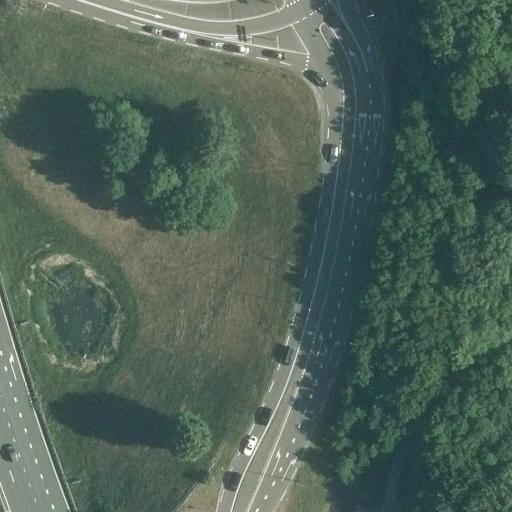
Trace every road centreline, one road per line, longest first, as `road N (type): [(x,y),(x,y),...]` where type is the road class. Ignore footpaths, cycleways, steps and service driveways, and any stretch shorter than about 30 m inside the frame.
road 1 (primary): [(259,511),(321,366),(364,162),(367,71),(329,0)]
road 2 (primary): [(331,86),(330,162),(302,312),(222,511)]
road 3 (unclassified): [(395,511),(405,443),(435,392),(511,316)]
road 4 (primary): [(200,27),(249,51),(306,64),(331,86)]
